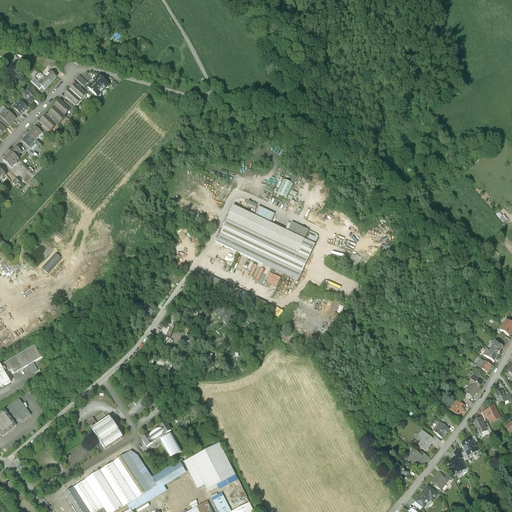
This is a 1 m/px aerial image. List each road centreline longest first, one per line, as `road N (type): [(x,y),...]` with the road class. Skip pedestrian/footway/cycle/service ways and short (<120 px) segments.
road 1 (residential): [(393,511),(511,345)]
road 2 (unclassified): [(124,78),(197,99),(208,94),(162,0)]
road 3 (residential): [(0,153),(71,69),(124,78)]
